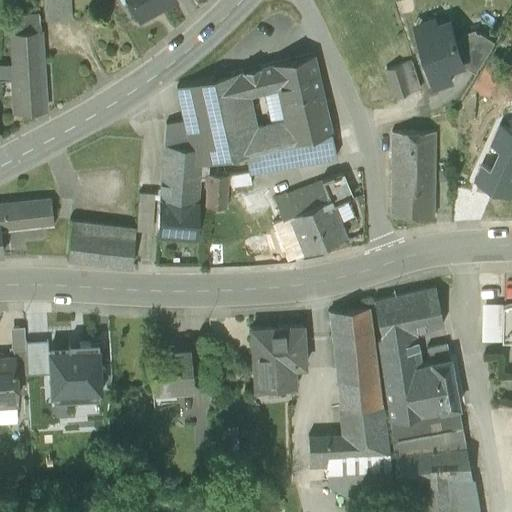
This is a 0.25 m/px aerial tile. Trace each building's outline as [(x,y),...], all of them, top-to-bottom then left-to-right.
[(70,0),(43,0),(45,20),(71,19),(70,0)] [(129,0),(138,16),(168,0),(129,0)] [(39,14),(9,17),(11,33),(10,33),(12,64),(12,76),(42,74),(39,14)] [(450,22),(418,33),(435,86),(452,80),(448,68),(463,63),(464,63),(479,34),(477,33),(456,40),(450,22)] [(495,42),(480,33),(479,34),(464,63),(465,62),(477,70),(495,42)] [(313,53),(272,63),(277,87),(280,99),(321,89),(313,53)] [(492,54),(475,86),(475,87),(492,96),(509,63),(492,54)] [(410,59),(385,68),(395,96),(420,88),(410,59)] [(272,63),(258,66),(263,90),(277,87),(272,63)] [(12,64),(0,64),(0,80),(12,80),(13,80),(12,76),(12,64)] [(258,66),(229,73),(233,91),(235,97),(263,90),(258,66)] [(229,73),(196,81),(200,99),(233,91),(229,73)] [(42,74),(12,76),(13,80),(12,80),(14,112),(45,110),(42,74)] [(196,81),(176,85),(191,146),(208,147),(211,147),(200,99),(196,81)] [(233,91),(200,99),(211,147),(214,158),(245,151),(246,151),(248,160),(292,150),(290,140),(330,130),(321,89),(280,99),(285,124),(265,129),(244,136),(235,97),(233,91)] [(504,118),(474,118),(473,131),(474,131),(473,163),(511,164),(511,131),(503,131),(504,118)] [(330,130),(290,140),(292,150),(248,160),(246,151),(245,151),(250,170),(336,156),(330,130)] [(435,132),(391,132),(391,173),(403,172),(403,162),(434,162),(435,132)] [(191,146),(164,144),(162,174),(161,173),(159,194),(159,199),(197,201),(199,176),(205,177),(208,147),(191,146)] [(434,162),(403,162),(403,172),(391,173),(390,214),(433,215),(434,162)] [(511,164),(473,163),(472,196),(510,197),(511,164)] [(249,171),(229,174),(231,185),(251,181),(249,171)] [(227,173),(207,172),(205,204),(224,205),(227,173)] [(340,172),(303,186),(310,204),(330,197),(333,204),(351,197),(340,172)] [(303,186),(285,193),(293,211),(309,205),(310,204),(303,186)] [(262,188),(241,196),(246,207),(267,199),(262,188)] [(282,217),(288,214),(288,213),(293,211),(285,193),(285,191),(273,196),(282,217)] [(138,229),(157,230),(159,199),(159,194),(141,193),(138,229)] [(310,204),(309,205),(325,241),(346,233),(333,204),(330,197),(310,204)] [(0,230),(53,225),(50,198),(0,202),(0,230)] [(197,201),(159,199),(157,230),(194,233),(197,201)] [(325,241),(309,205),(293,211),(288,213),(288,214),(294,227),(303,250),(325,241)] [(134,226),(83,220),(84,213),(72,212),(72,219),(70,219),(68,243),(67,256),(131,264),(134,226)] [(288,214),(282,217),(276,219),(281,232),(294,227),(288,214)] [(68,243),(44,243),(44,256),(67,256),(68,243)] [(434,284),(372,296),(379,334),(415,327),(442,321),(434,284)] [(503,338),(504,302),(484,301),(483,337),(503,338)] [(511,301),(504,302),(503,338),(511,337),(511,301)] [(367,304),(328,308),(338,401),(380,400),(367,304)] [(11,323),(12,345),(24,344),(23,322),(11,323)] [(302,322),(250,324),(253,383),(293,381),(292,363),(304,362),(302,322)] [(379,334),(377,334),(389,414),(422,408),(413,361),(420,360),(415,327),(379,334)] [(446,341),(426,344),(429,358),(448,355),(446,341)] [(12,345),(12,353),(13,353),(14,370),(26,369),(24,344),(12,345)] [(189,345),(149,348),(151,384),(152,385),(175,383),(191,382),(189,345)] [(12,353),(0,353),(0,416),(16,415),(15,397),(14,370),(13,353),(12,353)] [(420,360),(413,361),(422,408),(457,402),(448,355),(429,358),(420,360)] [(175,383),(152,385),(153,397),(176,395),(175,383)] [(380,400),(338,401),(341,430),(324,430),(324,451),(326,451),(386,448),(380,400)] [(422,408),(389,414),(387,414),(392,448),(464,443),(457,402),(422,408)] [(324,430),(306,431),(307,460),(326,458),(326,451),(324,451),(324,430)] [(464,443),(392,448),(394,478),(402,478),(470,473),(464,443)] [(386,448),(326,451),(326,458),(327,480),(347,491),(387,489),(386,448)] [(476,511),(470,473),(402,478),(404,511),(476,511)]
